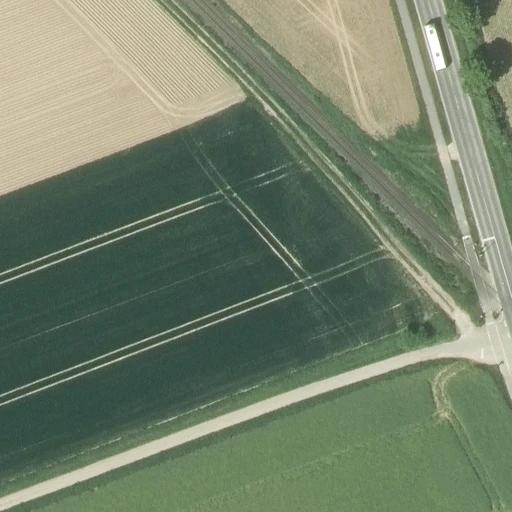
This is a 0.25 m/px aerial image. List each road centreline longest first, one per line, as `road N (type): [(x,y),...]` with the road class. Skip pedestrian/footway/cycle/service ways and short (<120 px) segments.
road 1 (track): [(0,507),(332,382),(448,351),(511,344)]
road 2 (track): [(471,350),(462,321),(164,0)]
road 3 (secondary): [(511,303),(426,0)]
